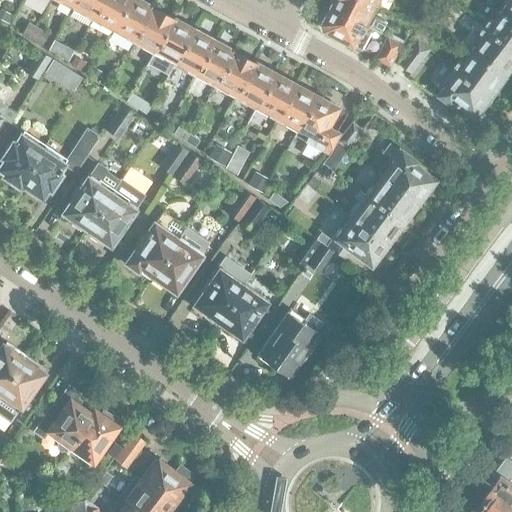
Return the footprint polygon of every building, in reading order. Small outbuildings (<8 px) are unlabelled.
[(73,0),(70,8),(90,19),(100,0),(73,0)] [(100,0),(90,19),(111,30),(127,0),(100,0)] [(139,0),(127,0),(111,30),(131,41),(151,6),(139,0)] [(336,0),(332,8),(368,27),(381,34),(387,22),(374,16),(379,7),(365,0),(336,0)] [(511,0),(506,0),(501,7),(511,15),(511,0)] [(151,6),(131,41),(152,52),(152,53),(171,17),(151,6)] [(511,15),(501,7),(486,28),(511,47),(511,15)] [(332,8),(324,24),(326,29),(343,38),(341,41),(353,47),(354,44),(358,46),(368,27),(332,8)] [(415,23),(420,12),(412,8),(406,19),(415,23)] [(152,52),(146,63),(167,74),(172,63),(191,28),(171,17),(152,53),(152,52)] [(27,38),(34,25),(28,21),(21,34),(27,38)] [(27,38),(42,46),(49,34),(34,25),(27,38)] [(191,28),(172,63),(192,75),(211,39),(191,28)] [(511,47),(486,28),(470,49),(507,77),(511,70),(511,47)] [(431,47),(427,44),(431,39),(419,31),(414,38),(419,41),(418,42),(429,50),(431,47)] [(403,44),(396,40),(389,36),(377,58),(391,66),(392,64),(403,44)] [(211,39),(192,75),(213,86),(232,51),(211,39)] [(413,73),(429,50),(418,42),(401,65),(413,73)] [(74,51),(67,47),(61,57),(68,61),(74,51)] [(36,79),(49,57),(37,48),(24,71),(36,79)] [(470,49),(455,69),(492,97),(507,77),(470,49)] [(232,51),(213,86),(234,97),(252,62),(232,51)] [(53,59),(46,71),(56,78),(64,66),(60,63),(53,59)] [(252,62),(234,97),(254,108),(273,73),(252,62)] [(455,69),(440,89),(442,91),(440,94),(453,104),(456,101),(477,117),(492,97),(455,69)] [(273,73),(254,108),(275,119),(294,84),(273,73)] [(294,84),(275,119),(295,130),(314,95),(294,84)] [(295,130),(292,135),(324,152),(335,133),(325,128),(336,107),(314,95),(295,130)] [(133,106),(145,114),(150,105),(137,98),(133,106)] [(118,139),(135,114),(122,105),(105,130),(118,139)] [(351,122),(336,143),(346,150),(361,129),(351,122)] [(184,140),(188,132),(178,125),(173,133),(184,140)] [(99,136),(86,127),(73,147),(86,156),(99,136)] [(19,183),(44,145),(23,131),(17,140),(14,138),(1,158),(4,160),(0,165),(0,170),(4,173),(2,176),(4,177),(3,181),(11,186),(19,183)] [(184,140),(201,152),(205,145),(189,134),(189,132),(188,132),(184,140)] [(171,175),(188,151),(175,142),(158,166),(171,175)] [(336,143),(321,163),(331,170),(346,150),(336,143)] [(391,159),(379,174),(405,193),(416,202),(423,193),(433,179),(413,164),(414,162),(389,143),(382,152),(391,159)] [(223,162),(229,151),(216,144),(211,155),(223,162)] [(62,171),(59,169),(65,159),(44,145),(19,183),(40,197),(46,188),(49,190),(62,171)] [(185,185),(202,161),(188,151),(171,175),(185,185)] [(236,174),(243,164),(231,156),(224,166),(236,174)] [(89,175),(63,212),(71,218),(70,224),(79,230),(85,227),(86,228),(118,180),(105,171),(106,169),(97,163),(89,175)] [(263,189),(269,179),(256,172),(250,183),(263,189)] [(365,193),(363,195),(400,223),(416,202),(405,193),(379,174),(365,193)] [(118,180),(86,228),(88,229),(86,235),(95,241),(100,238),(109,244),(143,195),(119,178),(118,180)] [(256,198),(249,193),(242,188),(225,212),(238,222),(256,198)] [(363,195),(348,216),(385,244),(400,223),(363,195)] [(270,207),(258,199),(256,198),(238,222),(252,232),(270,207)] [(155,220),(126,262),(148,278),(184,226),(162,210),(155,220)] [(320,231),(315,237),(317,238),(320,240),(334,251),(345,259),(353,249),(371,262),(385,244),(348,216),(330,239),(320,231)] [(184,226),(148,278),(164,288),(166,285),(174,291),(208,242),(184,226)] [(308,235),(291,259),(303,267),(305,263),(304,263),(320,240),(317,238),(316,239),(309,234),(308,235)] [(320,240),(304,263),(305,263),(318,273),(328,259),(334,251),(320,240)] [(243,283),(249,275),(224,257),(218,267),(220,268),(194,305),(203,312),(202,317),(210,323),(215,320),(216,320),(243,283)] [(240,337),(266,299),(243,283),(216,320),(219,322),(217,327),(226,333),(230,330),(240,337)] [(303,322),(288,311),(257,355),(286,376),(317,332),(315,330),(321,322),(309,314),(303,322)] [(0,391),(23,359),(16,355),(19,351),(7,342),(4,346),(2,344),(0,347),(0,391)] [(0,415),(9,421),(16,410),(43,373),(41,372),(44,368),(31,359),(28,363),(23,359),(0,391),(0,415)] [(75,396),(78,392),(69,385),(54,407),(52,405),(35,429),(39,432),(49,430),(71,445),(95,410),(75,396)] [(92,460),(117,425),(113,423),(116,419),(103,410),(100,414),(95,410),(71,445),(92,460)] [(0,457),(11,441),(0,433),(0,457)] [(134,435),(116,460),(126,468),(145,442),(134,435)] [(115,457),(122,447),(115,443),(108,453),(115,457)] [(157,460),(141,482),(175,507),(190,488),(185,485),(192,475),(180,465),(174,473),(157,460)] [(100,481),(106,486),(114,476),(107,471),(100,481)] [(509,511),(511,508),(511,478),(504,473),(477,508),(481,511),(509,511)] [(135,477),(119,497),(125,502),(138,511),(171,511),(175,507),(141,482),(135,477)] [(25,492),(24,482),(16,483),(18,493),(25,492)] [(98,511),(98,508),(85,498),(84,501),(83,501),(84,511),(98,511)] [(72,511),(84,511),(83,501),(71,502),(72,511)] [(138,511),(125,502),(117,511),(138,511)]
